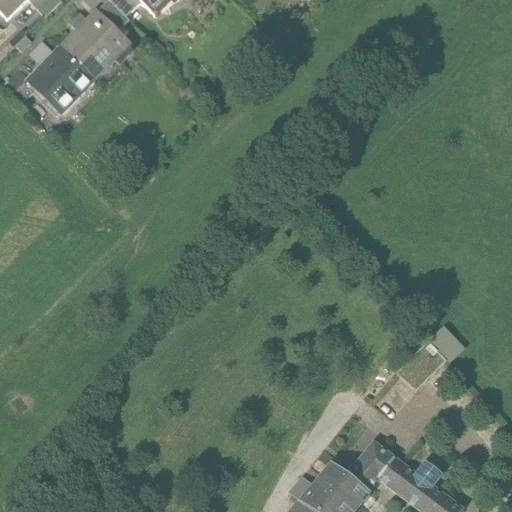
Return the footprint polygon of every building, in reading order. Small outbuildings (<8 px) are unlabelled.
[(0,0),(0,13),(7,22),(29,2),(45,19),(61,4),(57,0),(0,0)] [(124,19),(139,4),(135,0),(110,0),(108,3),(124,19)] [(166,0),(135,0),(139,4),(153,17),(166,0)] [(128,22),(124,19),(108,3),(98,12),(110,24),(109,26),(116,34),(128,22)] [(56,47),(89,79),(89,80),(126,43),(116,34),(109,26),(110,24),(98,12),(97,14),(93,10),(56,47)] [(69,99),(89,79),(56,47),(25,79),(35,88),(56,108),(67,97),(69,99)] [(18,106),(35,88),(25,79),(8,96),(18,106)] [(427,342),(395,375),(416,393),(446,363),(448,365),(464,350),(443,328),(427,342)] [(414,476),(373,444),(346,477),(367,494),(378,481),(416,511),(459,511),(432,490),(442,478),(424,464),(414,476)] [(299,504),(309,511),(354,511),(361,504),(363,506),(368,500),(366,498),(368,495),(367,494),(346,477),(330,465),(329,466),(330,467),(311,491),(302,503),(301,503),(300,502),(299,503),(299,504)] [(300,482),(291,494),(302,503),(311,491),(300,482)]
